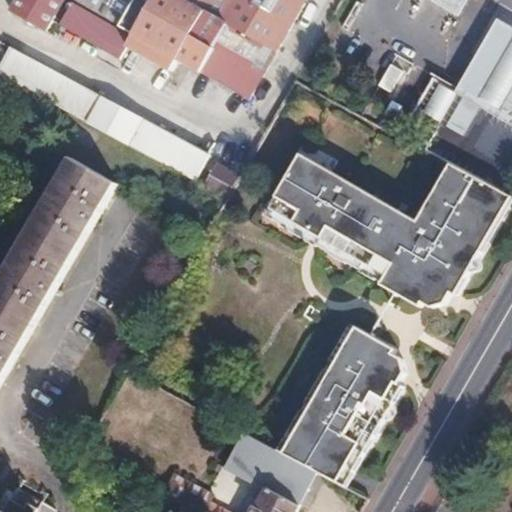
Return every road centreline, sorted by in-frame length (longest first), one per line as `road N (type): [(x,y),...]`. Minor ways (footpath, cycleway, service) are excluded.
road 1 (unknown): [(0,26),(194,121),(226,124),(310,0)]
road 2 (residential): [(81,511),(70,482),(4,429),(9,408),(132,205)]
road 3 (secondary): [(511,310),(395,511)]
